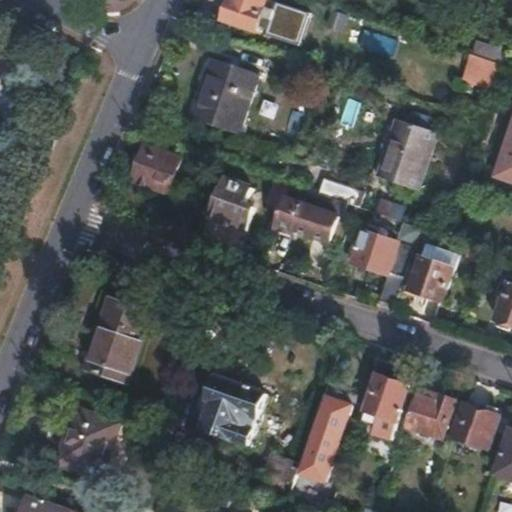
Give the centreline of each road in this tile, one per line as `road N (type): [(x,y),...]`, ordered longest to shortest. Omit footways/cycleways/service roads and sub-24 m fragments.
road 1 (residential): [(72,223),(511,372)]
road 2 (residential): [(0,400),(72,223)]
road 3 (residential): [(72,223),(144,47)]
